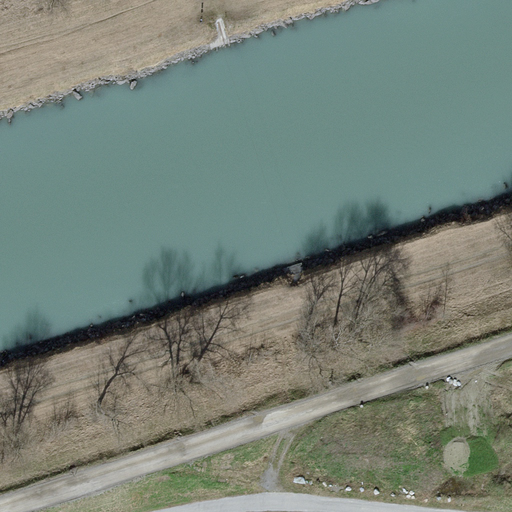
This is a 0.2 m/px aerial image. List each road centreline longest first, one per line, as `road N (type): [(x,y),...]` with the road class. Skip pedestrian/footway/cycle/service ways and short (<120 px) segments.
road 1 (track): [(5,511),(511,347)]
road 2 (unclassified): [(187,511),(263,501),(396,511)]
